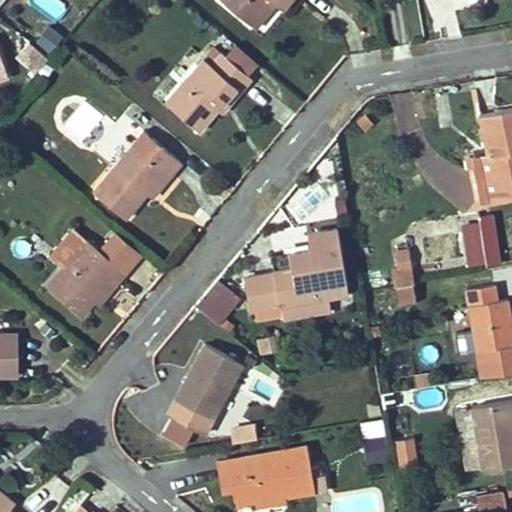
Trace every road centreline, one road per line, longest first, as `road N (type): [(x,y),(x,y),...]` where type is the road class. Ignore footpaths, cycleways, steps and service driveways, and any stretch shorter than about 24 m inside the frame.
road 1 (residential): [(511,55),(372,78),(336,97),(106,380),(90,418)]
road 2 (residential): [(90,418),(101,453),(164,511)]
